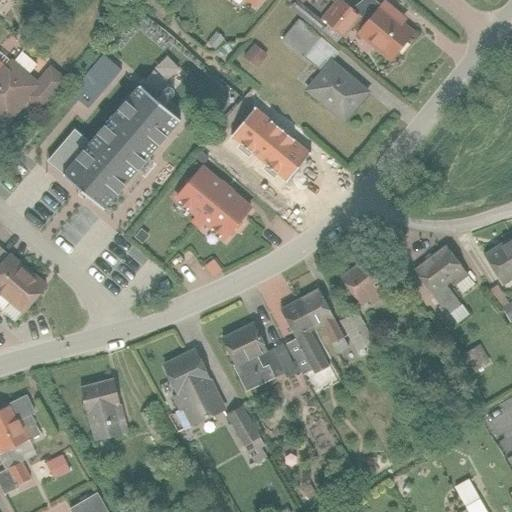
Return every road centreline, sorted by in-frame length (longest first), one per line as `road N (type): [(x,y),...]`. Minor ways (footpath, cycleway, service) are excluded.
road 1 (residential): [(344,190),(300,232),(180,295),(101,324)]
road 2 (residential): [(478,29),(344,190)]
road 3 (residential): [(344,190),(400,220),(511,201)]
road 4 (residential): [(0,220),(73,285),(101,324)]
